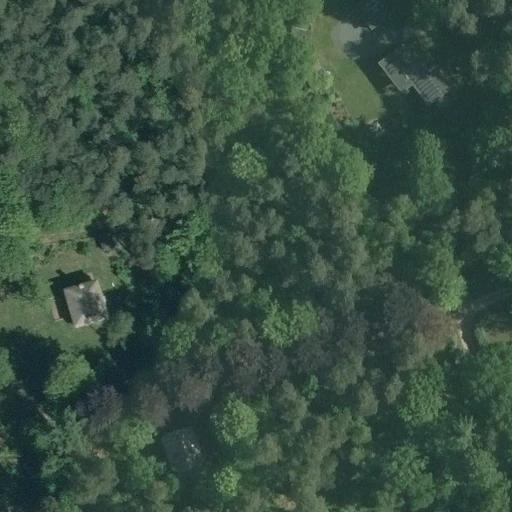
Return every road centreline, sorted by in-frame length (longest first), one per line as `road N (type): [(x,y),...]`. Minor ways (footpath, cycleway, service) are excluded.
road 1 (track): [(162,403),(511,290)]
road 2 (track): [(511,418),(461,332),(458,308)]
